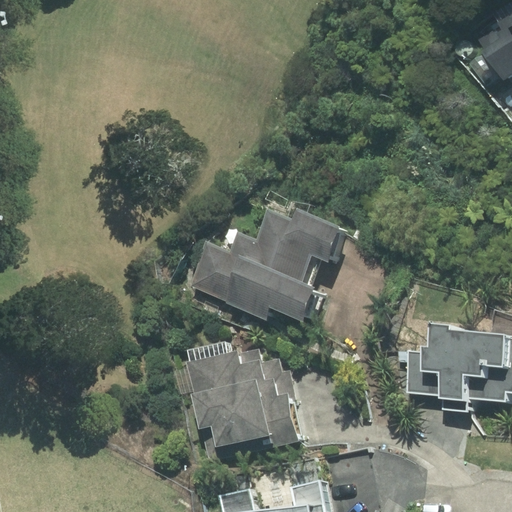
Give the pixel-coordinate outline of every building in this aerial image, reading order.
[(511,18),(480,42),(509,84),(511,82),(511,18)] [(234,262),(208,249),(192,292),(231,309),(229,312),(269,329),(272,319),(308,334),(312,319),(320,302),(305,295),(315,267),(331,273),(336,258),(344,241),(302,222),(297,232),(271,221),(260,251),(241,242),(234,262)] [(455,342),(434,340),(433,362),(412,360),(408,398),(442,402),(442,410),(445,410),(445,417),(472,420),(473,407),(510,412),(510,403),(511,403),(511,350),(508,352),(454,346),(455,342)] [(284,376),(281,363),(264,366),(261,354),(240,357),(241,360),(188,369),(197,403),(194,404),(202,439),(205,438),(211,465),(303,449),(295,427),(291,402),(297,401),(291,375),(284,376)] [(255,511),(252,495),(220,500),(222,511),(328,511),(323,490),(294,494),(297,511),(255,511)]
